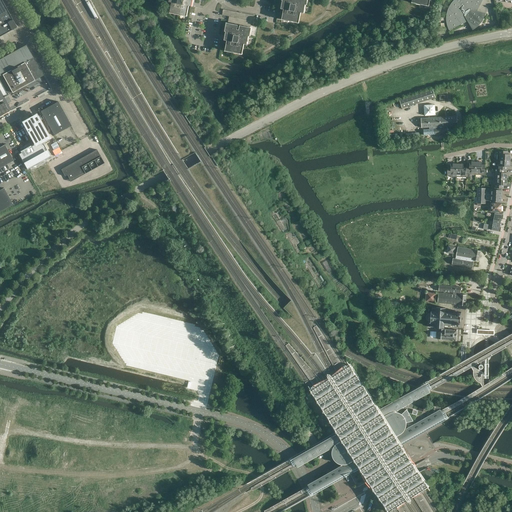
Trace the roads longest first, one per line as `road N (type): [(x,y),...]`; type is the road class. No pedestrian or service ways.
road 1 (unclassified): [(317,511),(292,456),(247,424),(3,364)]
road 2 (track): [(6,428),(192,448),(259,482),(261,497),(238,511)]
road 3 (track): [(194,436),(186,460),(157,470),(82,475),(0,462)]
